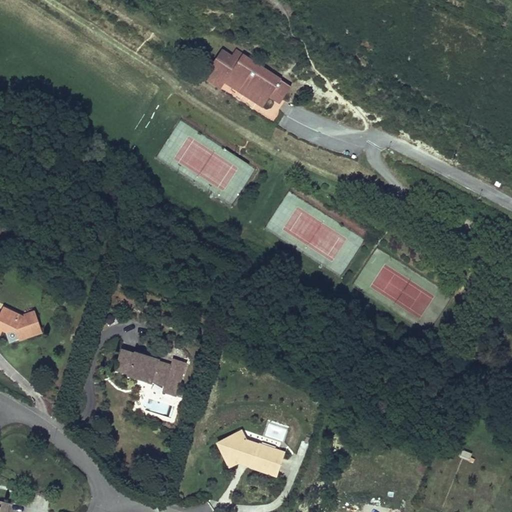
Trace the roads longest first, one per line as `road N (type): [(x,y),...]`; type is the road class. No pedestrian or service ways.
road 1 (track): [(397,191),(312,161),(209,110),(54,0)]
road 2 (track): [(238,227),(427,342),(444,335),(471,265)]
road 3 (residential): [(0,406),(54,433),(84,461),(110,507)]
road 4 (residential): [(511,201),(391,137),(376,137)]
